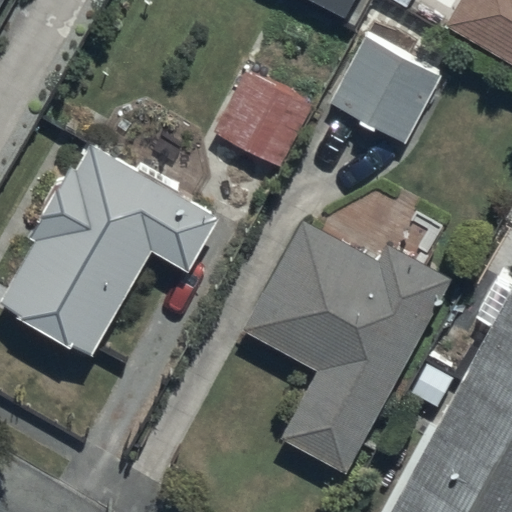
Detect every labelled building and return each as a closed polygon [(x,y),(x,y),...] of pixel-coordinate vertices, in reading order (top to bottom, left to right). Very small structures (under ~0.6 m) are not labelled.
[(353,0),(300,0),(342,21),(353,0)] [(511,68),(511,0),(457,0),(442,28),(511,68)] [(440,77),(364,38),(330,105),(404,144),(440,77)] [(310,107),(245,73),(215,132),(280,165),(310,107)] [(218,222),(88,146),(0,293),(0,307),(90,360),(151,256),(186,277),(218,222)] [(377,260),(301,223),(243,331),(315,370),(278,440),(344,475),(449,280),(385,246),(377,260)] [(511,511),(511,291),(391,511),(511,511)]
